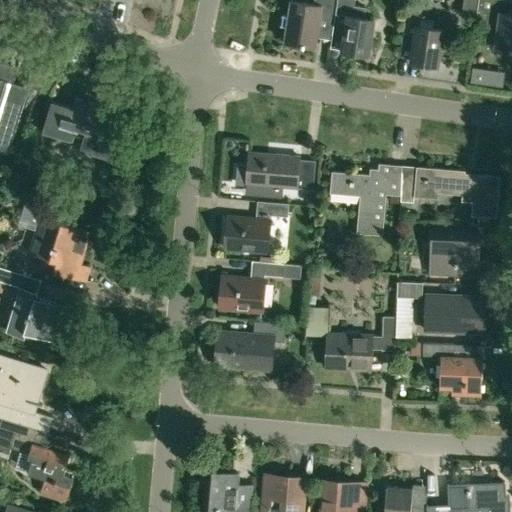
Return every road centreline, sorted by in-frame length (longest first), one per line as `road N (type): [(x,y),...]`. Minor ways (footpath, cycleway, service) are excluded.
road 1 (residential): [(167,420),(199,69)]
road 2 (residential): [(511,449),(167,420)]
road 3 (residential): [(511,120),(199,69)]
road 4 (residential): [(5,0),(199,69)]
